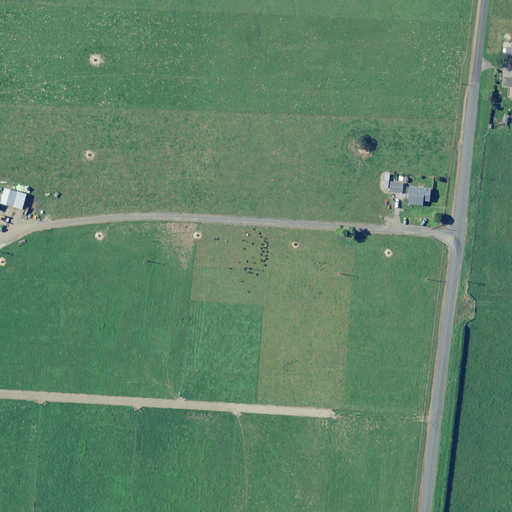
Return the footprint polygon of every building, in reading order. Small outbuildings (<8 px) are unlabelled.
[(511,77),(503,77),(502,87),(511,87),(511,90),(511,99),(511,98),(511,77)] [(189,164),(185,164),(185,180),(209,180),(210,168),(189,168),(189,164)] [(403,183),(390,182),(389,192),(402,193),(403,183)] [(431,189),(407,186),(406,197),(409,198),(408,204),(423,206),(423,201),(430,202),(431,189)] [(18,192),(5,189),(1,204),(14,207),(18,192)]
